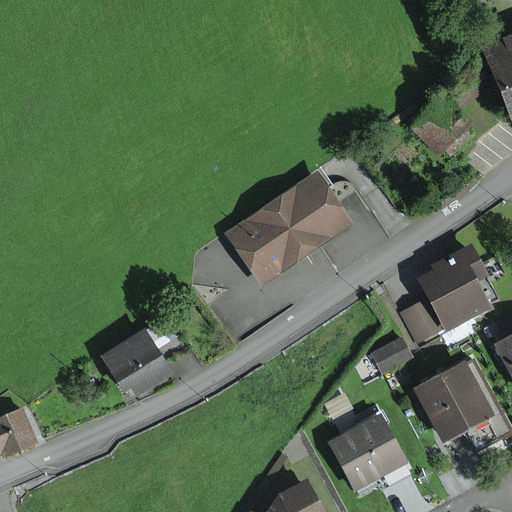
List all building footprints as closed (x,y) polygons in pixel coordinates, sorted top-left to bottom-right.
[(511,31),(480,45),(507,111),(511,109),(511,31)] [(452,80),(428,107),(457,135),(482,108),(452,80)] [(319,173),(226,234),(252,274),(265,265),(273,279),(354,226),(319,173)] [(479,252),(422,281),(450,335),(498,310),(486,286),(495,282),(479,252)] [(265,265),(252,274),(261,287),(273,279),(265,265)] [(146,330),(103,357),(129,398),(172,371),(146,330)] [(373,354),(385,375),(417,358),(405,336),(373,354)] [(511,339),(495,349),(511,380),(511,339)] [(414,395),(442,449),(504,416),(476,363),(414,395)] [(23,408),(0,417),(0,455),(2,454),(3,457),(37,443),(23,408)] [(413,466),(388,419),(333,448),(358,495),(413,466)] [(331,511),(316,482),(287,499),(278,511),(331,511)]
